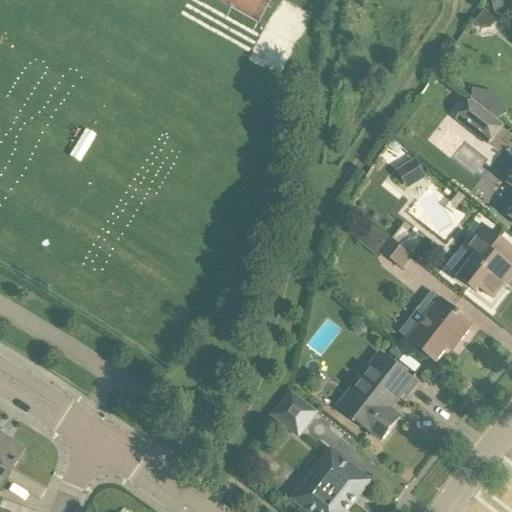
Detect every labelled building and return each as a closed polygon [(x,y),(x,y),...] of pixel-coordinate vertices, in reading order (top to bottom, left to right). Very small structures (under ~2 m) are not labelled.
[(511,9),(511,0),(494,0),(495,10),(511,9)] [(498,22),(485,11),(474,25),(482,31),(492,31),(498,22)] [(472,101),(457,120),(489,145),(504,126),(472,101)] [(399,171),(406,183),(417,177),(419,180),(424,177),(425,179),(426,178),(416,161),(399,171)] [(412,257),(390,240),(371,225),(358,241),(380,258),(383,254),(403,270),(412,257)] [(511,248),(482,226),(475,236),(479,239),(469,251),(472,253),(454,275),(478,293),(481,289),(494,300),(511,277),(511,248)] [(408,341),(437,363),(448,348),(453,352),(472,328),(459,318),(461,315),(436,295),(432,295),(411,322),(418,328),(408,341)] [(338,408),(382,442),(401,418),(392,411),(404,394),(408,397),(418,384),(380,354),(338,408)] [(274,417),(299,437),(318,413),(292,393),(274,417)] [(0,478),(3,480),(21,451),(0,437),(0,478)] [(294,501),(308,511),(346,511),(370,482),(331,453),(294,501)]
